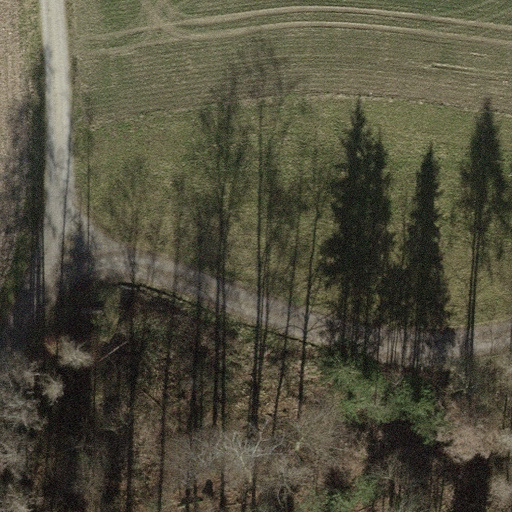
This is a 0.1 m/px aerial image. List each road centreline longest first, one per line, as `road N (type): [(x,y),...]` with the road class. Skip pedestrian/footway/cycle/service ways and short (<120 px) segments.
road 1 (track): [(511,339),(363,340),(245,302),(33,252),(0,328)]
road 2 (track): [(48,0),(55,81),(33,252)]
